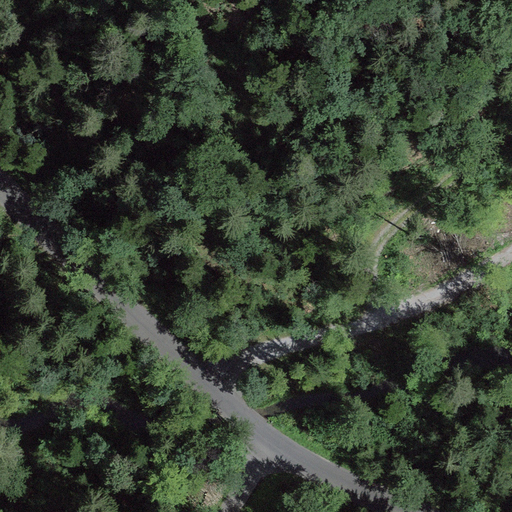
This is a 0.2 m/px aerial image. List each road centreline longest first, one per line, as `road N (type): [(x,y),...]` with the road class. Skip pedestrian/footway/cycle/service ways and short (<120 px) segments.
road 1 (unclassified): [(0,150),(213,391),(273,441)]
road 2 (unclassified): [(273,441),(417,511)]
